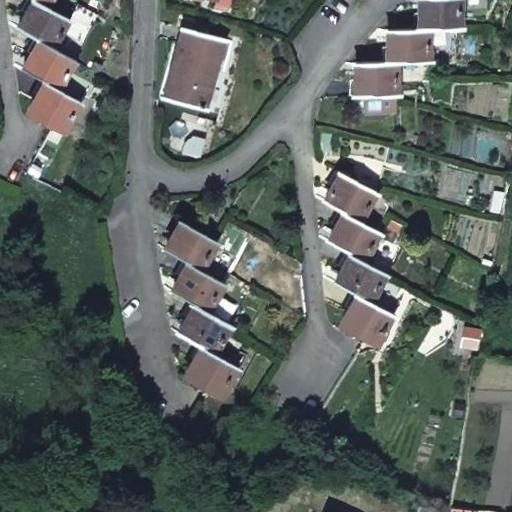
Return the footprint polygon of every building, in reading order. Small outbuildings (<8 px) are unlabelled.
[(67,19),(45,7),(34,0),(32,0),(17,28),(39,40),(51,47),(67,19)] [(460,0),(417,0),(418,28),(429,29),(461,28),(460,0)] [(223,39),(184,28),(164,97),(202,108),(223,39)] [(429,62),(429,29),(418,28),(386,29),(385,63),(396,62),(429,62)] [(73,60),(51,47),(39,40),(22,70),(44,82),(57,89),(73,60)] [(396,95),(396,62),(385,63),(352,63),(353,95),(362,95),(391,95),(396,95)] [(78,102),(57,89),(44,82),(28,111),(61,131),(78,102)] [(391,95),(362,95),(362,111),(392,111),(391,95)] [(325,202),(343,211),(360,220),(374,191),(340,173),(325,202)] [(360,220),(343,211),(328,241),(350,253),(365,261),(379,231),(360,220)] [(164,248),(188,262),(200,269),(215,239),(181,220),(164,248)] [(386,273),(365,261),(350,253),(334,282),(358,295),(372,303),(386,273)] [(200,269),(188,262),(172,292),(194,304),(207,312),(223,282),(200,269)] [(393,315),(372,303),(358,295),(342,326),(377,345),(393,315)] [(229,324),(207,312),(194,304),(178,333),(200,346),(214,353),(229,324)] [(236,365),(214,353),(200,346),(184,376),(220,395),(236,365)]
